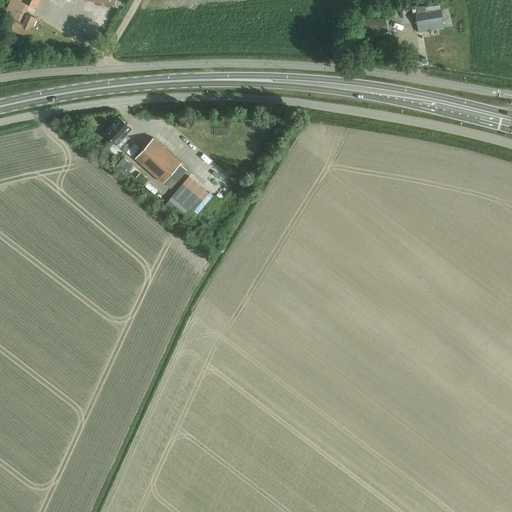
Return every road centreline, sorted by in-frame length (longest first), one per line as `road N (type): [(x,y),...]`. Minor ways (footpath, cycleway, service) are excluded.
road 1 (unclassified): [(0,123),(97,105),(247,97),(426,123),(511,145)]
road 2 (unclassified): [(0,80),(240,64),(355,69),(511,96)]
road 3 (primary): [(237,80),(365,95),(511,127)]
road 4 (primary): [(511,114),(343,80),(237,80)]
road 5 (primary): [(0,107),(150,82),(237,80)]
